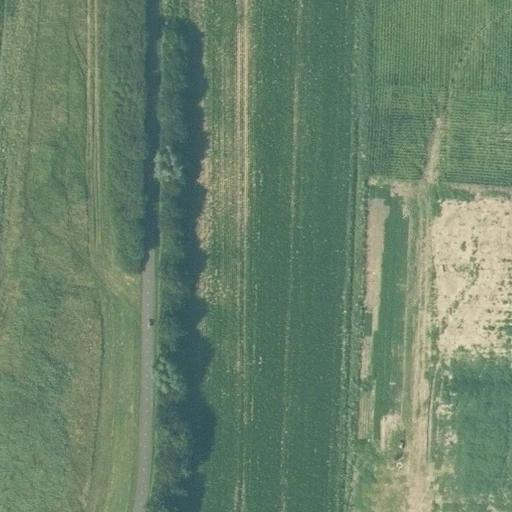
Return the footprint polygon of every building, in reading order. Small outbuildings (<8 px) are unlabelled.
[(511,5),(497,5),(497,27),(511,27),(511,5)] [(511,27),(497,27),(496,49),(511,50),(511,27)] [(511,50),(496,49),(495,71),(511,72),(511,50)] [(511,72),(495,71),(494,94),(511,95),(511,72)] [(402,89),(402,97),(452,99),(453,78),(415,77),(414,90),(402,89)] [(402,97),(401,105),(413,106),(413,118),(451,119),(452,99),(402,97)] [(401,129),(400,137),(451,139),(451,119),(413,118),(413,130),(401,129)] [(400,137),(400,145),(412,146),(411,158),(450,159),(451,139),(400,137)] [(399,169),(399,177),(449,179),(450,159),(411,158),(411,169),(399,169)] [(399,177),(399,186),(410,186),(410,198),(448,199),(449,179),(399,177)] [(398,209),(397,217),(447,219),(448,199),(410,198),(409,209),(398,209)] [(397,217),(397,226),(409,226),(408,239),(447,240),(447,219),(397,217)] [(511,235),(487,234),(486,259),(489,259),(511,260),(511,235)] [(511,260),(489,259),(488,276),(511,277),(511,260)] [(511,277),(488,276),(487,293),(511,294),(511,277)] [(484,293),(483,318),(511,319),(511,294),(487,293),(484,293)] [(511,339),(483,338),(482,363),(484,364),(511,364),(511,339)] [(511,364),(484,364),(484,380),(511,381),(511,364)] [(511,381),(484,380),(483,397),(511,398),(511,381)] [(480,397),(479,422),(511,423),(511,398),(483,397),(480,397)] [(390,462),(388,502),(411,503),(413,448),(400,447),(400,463),(390,462)] [(413,448),(411,503),(433,503),(434,464),(425,464),(425,448),(413,448)] [(434,464),(433,503),(454,504),(457,450),(445,449),(444,464),(434,464)] [(457,450),(454,504),(476,505),(477,466),(468,465),(468,450),(457,450)] [(477,466),(476,505),(497,506),(500,451),(488,451),(487,466),(477,466)] [(511,451),(500,451),(497,506),(511,506),(511,451)]
